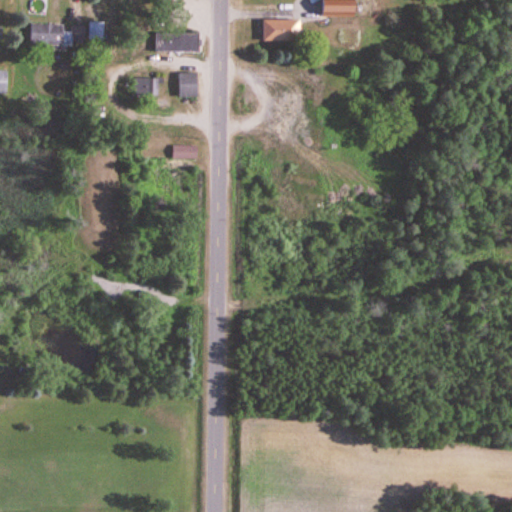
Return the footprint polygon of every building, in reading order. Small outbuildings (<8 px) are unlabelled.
[(351,0),(319,0),(320,18),(351,18),(351,0)] [(259,20),(259,42),(297,41),(297,20),(259,20)] [(101,22),(87,22),(87,41),(101,41),(101,22)] [(62,25),(26,25),(26,45),(83,46),(83,28),(62,28),(62,25)] [(196,34),(153,34),(153,52),(196,52),(196,34)] [(176,97),(195,97),(195,74),(176,74),(176,97)] [(169,146),(169,159),(196,159),(196,146),(169,146)]
